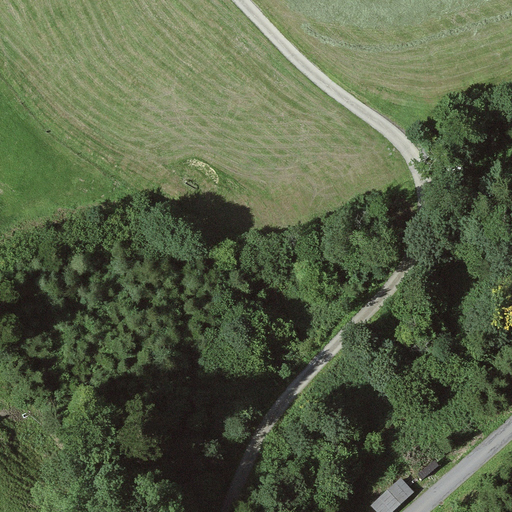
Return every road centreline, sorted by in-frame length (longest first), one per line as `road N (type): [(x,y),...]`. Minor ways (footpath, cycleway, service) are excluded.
road 1 (track): [(226,511),(272,421),(399,268),(416,222),(410,181),(390,138),(292,61),(234,0)]
road 2 (unclassified): [(511,426),(416,511)]
